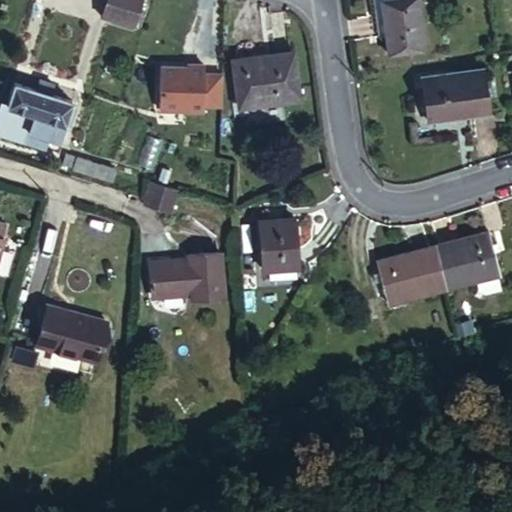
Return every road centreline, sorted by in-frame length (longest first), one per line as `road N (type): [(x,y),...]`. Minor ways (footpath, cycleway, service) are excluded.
road 1 (residential): [(318,0),(343,165),(369,203),(399,207),(511,172)]
road 2 (residential): [(0,169),(119,204)]
